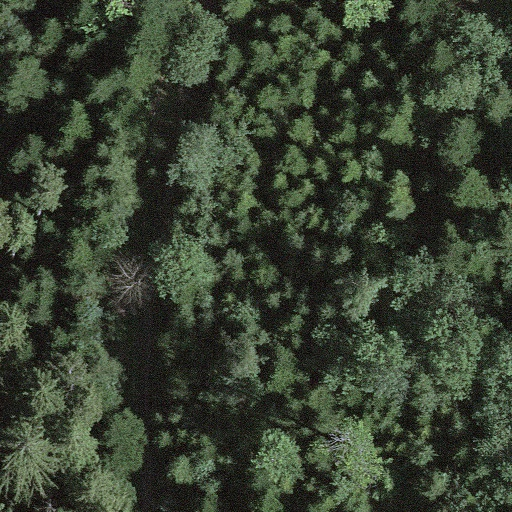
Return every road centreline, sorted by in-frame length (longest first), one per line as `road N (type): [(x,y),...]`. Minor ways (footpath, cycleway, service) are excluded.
road 1 (track): [(211,0),(149,270),(148,511)]
road 2 (track): [(511,419),(429,297),(398,186),(429,116),(511,38)]
